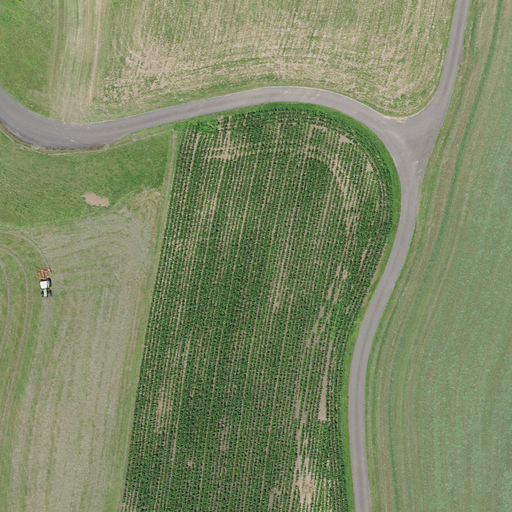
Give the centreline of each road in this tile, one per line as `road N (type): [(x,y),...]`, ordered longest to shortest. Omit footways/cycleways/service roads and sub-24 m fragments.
road 1 (unclassified): [(412,146),(372,121),(304,98),(275,97),(90,140),(43,137),(0,105)]
road 2 (unclassified): [(359,511),(354,392),(371,320),(405,236),(412,146)]
road 3 (unclassified): [(412,146),(440,109),(463,0)]
